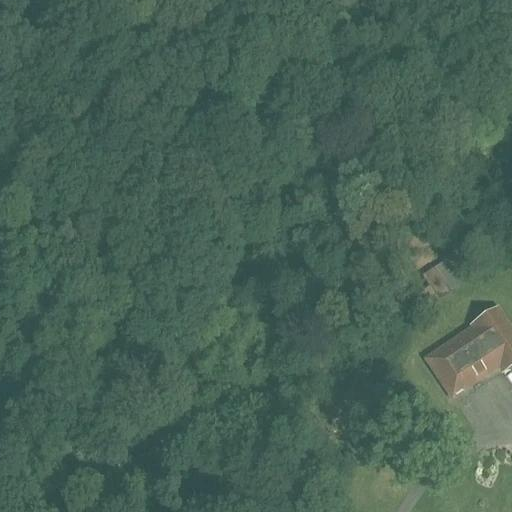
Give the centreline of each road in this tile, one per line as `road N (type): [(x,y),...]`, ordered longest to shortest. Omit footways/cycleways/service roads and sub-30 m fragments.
road 1 (unclassified): [(74,511),(117,338),(233,0)]
road 2 (track): [(0,50),(226,18)]
